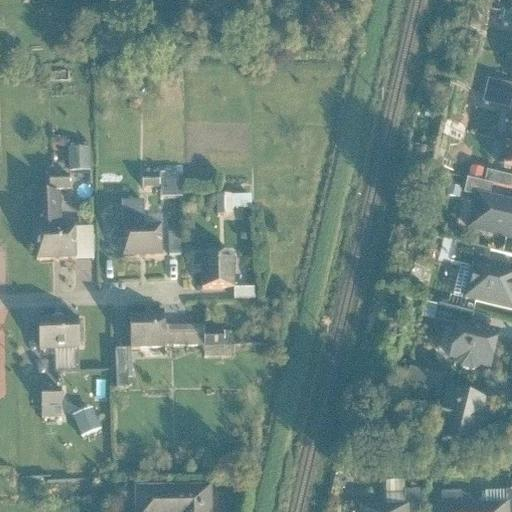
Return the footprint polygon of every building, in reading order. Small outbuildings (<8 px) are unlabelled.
[(511,14),(504,13),(502,26),(511,27),(511,14)] [(511,85),(490,80),(487,92),(511,98),(511,85)] [(511,105),(511,98),(487,92),(484,103),(511,110),(511,105)] [(511,140),(506,139),(500,167),(511,169),(511,140)] [(89,174),(88,151),(68,152),(69,175),(89,174)] [(511,190),(511,178),(488,172),(485,183),(495,186),(511,191),(511,190)] [(146,190),(163,190),(163,198),(185,198),(185,174),(146,174),(146,190)] [(69,191),(69,178),(49,178),(49,192),(69,191)] [(477,193),(491,197),(495,186),(485,183),(469,180),(465,195),(476,198),(477,193)] [(511,201),(491,197),(477,193),(476,198),(467,231),(511,241),(511,201)] [(34,263),(75,261),(74,230),(62,230),(61,194),(33,195),(34,263)] [(238,207),(255,207),(255,196),(221,196),(221,216),(238,216),(238,207)] [(144,227),(143,203),(121,204),(122,261),(163,259),(162,227),(144,227)] [(180,258),(179,235),(169,235),(170,259),(180,258)] [(91,256),(91,236),(81,236),(81,256),(91,256)] [(474,261),(488,265),(491,254),(456,245),(451,263),(472,269),(474,261)] [(234,257),(194,258),(195,270),(201,270),(202,291),(235,289),(234,257)] [(511,270),(488,265),(474,261),(472,269),(463,301),(511,313),(511,270)] [(255,301),(255,290),(234,291),(235,301),(255,301)] [(460,324),(472,327),(475,317),(439,308),(435,321),(459,328),(460,324)] [(165,350),(164,329),(164,312),(152,312),(152,317),(129,317),(130,352),(165,351),(165,350)] [(78,320),(39,321),(40,352),(78,352),(78,320)] [(472,327),(460,324),(459,328),(450,363),(491,373),(501,334),(472,327)] [(205,328),(164,329),(165,350),(268,349),(268,336),(232,336),(232,333),(205,334),(205,328)] [(129,352),(115,353),(116,392),(130,392),(129,352)] [(445,379),(418,372),(414,388),(441,395),(445,379)] [(61,421),(60,393),(42,393),(42,421),(61,421)] [(482,453),(493,406),(446,396),(436,443),(482,453)] [(212,511),(212,488),(134,489),(134,511),(212,511)] [(406,493),(406,508),(409,507),(409,511),(421,511),(421,493),(406,493)] [(510,511),(511,503),(507,504),(439,505),(438,511),(510,511)]
